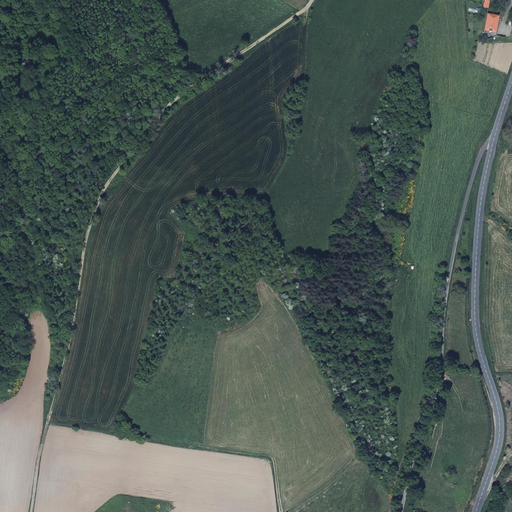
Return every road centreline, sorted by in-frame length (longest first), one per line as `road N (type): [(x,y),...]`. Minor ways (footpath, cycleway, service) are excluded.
road 1 (unclassified): [(401,511),(443,375),(462,211),(498,129)]
road 2 (secondary): [(478,511),(499,433),(475,323),(482,195),(498,129)]
